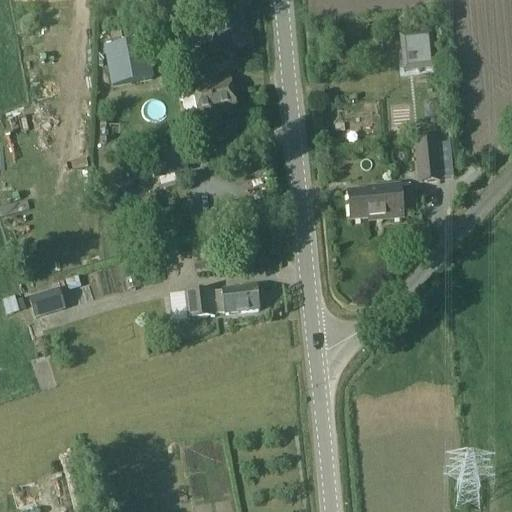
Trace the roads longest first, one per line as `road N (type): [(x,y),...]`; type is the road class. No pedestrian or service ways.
road 1 (unclassified): [(315,356),(280,0)]
road 2 (unclassified): [(315,356),(388,309),(511,174)]
road 3 (unclassified): [(330,511),(315,356)]
